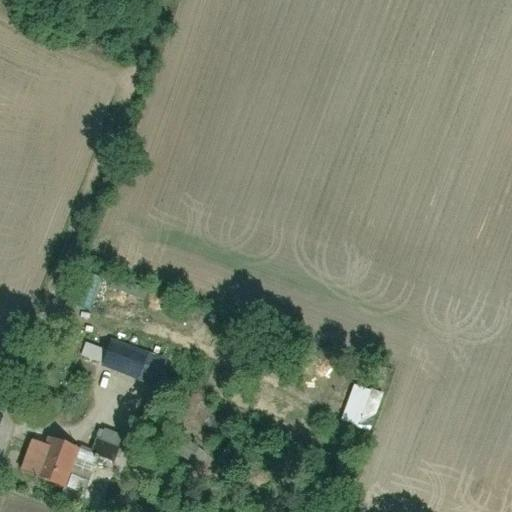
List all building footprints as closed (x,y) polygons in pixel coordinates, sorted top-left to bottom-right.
[(89,335),(81,366),(156,386),(164,356),(89,335)] [(120,444),(98,436),(91,456),(112,464),(120,444)] [(29,439),(16,476),(80,499),(93,462),(29,439)] [(188,443),(175,459),(194,474),(207,458),(188,443)] [(88,488),(81,506),(97,511),(104,493),(88,488)]
